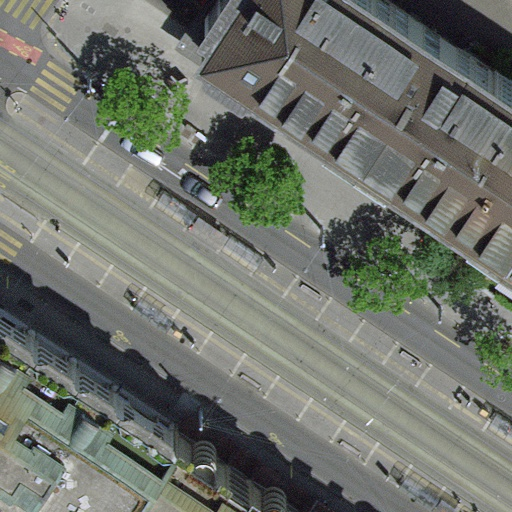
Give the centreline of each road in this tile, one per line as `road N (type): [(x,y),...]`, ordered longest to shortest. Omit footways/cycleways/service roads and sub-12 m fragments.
road 1 (secondary): [(511,393),(0,57)]
road 2 (secondary): [(0,242),(402,511)]
